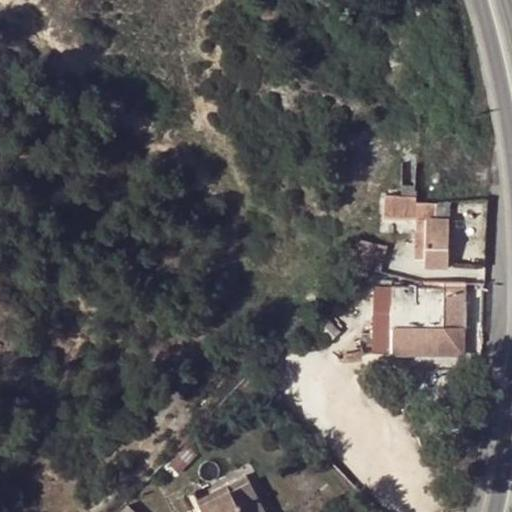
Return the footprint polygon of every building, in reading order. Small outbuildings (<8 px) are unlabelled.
[(401,213),(420,192),(401,190),(400,196),(387,196),(385,212),(401,213)] [(419,200),(420,192),(401,213),(417,214),(419,200)] [(449,203),(419,200),(417,214),(427,215),(427,219),(449,220),(449,203)] [(427,247),(416,247),(415,260),(425,261),(427,266),(448,267),(449,220),(427,219),(427,224),(427,247)] [(416,225),(416,247),(427,247),(427,224),(416,225)] [(391,245),(364,238),(357,264),(384,271),(391,245)] [(414,286),(378,284),(375,357),(463,359),(464,282),(415,281),(414,286)] [(188,446),(171,464),(180,474),(198,454),(188,446)] [(204,511),(266,511),(252,481),(230,491),(226,484),(198,498),(204,511)] [(184,497),(191,511),(204,511),(198,498),(194,493),(184,497)]
